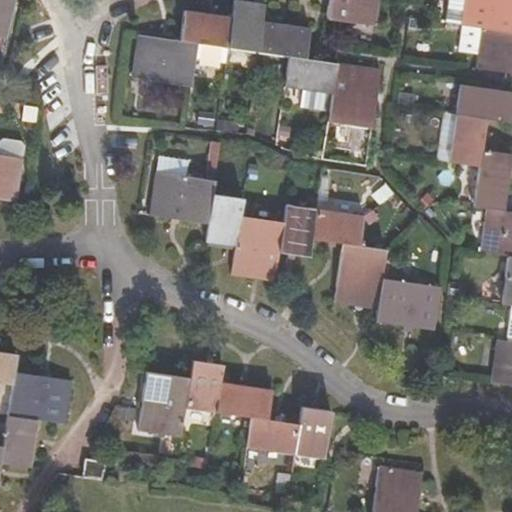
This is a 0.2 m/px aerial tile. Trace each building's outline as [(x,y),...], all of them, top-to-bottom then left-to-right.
[(0,0),(0,38),(5,40),(15,0),(0,0)] [(283,87),(301,89),(331,94),(328,111),(326,122),(369,128),(379,71),(336,64),(304,60),(309,29),(261,21),(263,4),(240,0),(233,0),(231,17),(184,10),(179,41),(137,34),(131,77),(189,86),(193,59),(196,43),(227,48),(257,52),(287,57),(283,87)] [(328,0),(326,18),(373,26),(377,0),(328,0)] [(447,0),(444,22),(460,25),(463,0),(447,0)] [(511,0),(463,0),(460,25),(479,28),(475,53),(473,71),(511,76),(511,0)] [(456,50),(475,53),(479,28),(460,25),(456,50)] [(227,48),(196,43),(193,59),(224,63),(227,48)] [(511,341),(504,340),(495,338),(489,382),(511,385),(511,212),(503,211),(511,154),(480,149),(485,119),(506,122),(510,92),(459,85),(455,114),(448,162),(477,167),(472,206),(484,209),(479,252),(506,257),(500,303),(508,305),(511,305),(511,341)] [(307,108),(328,111),(331,94),(301,89),(299,100),(308,101),(307,108)] [(434,160),(448,162),(455,114),(442,112),(434,160)] [(288,137),(289,127),(278,125),(277,135),(288,137)] [(0,156),(21,160),(23,148),(19,142),(4,140),(0,142),(0,156)] [(0,199),(15,202),(21,160),(0,156),(0,199)] [(158,156),(155,172),(184,176),(186,161),(158,156)] [(184,176),(155,172),(153,171),(148,214),(207,224),(204,242),(235,247),(230,274),(274,281),(278,252),(308,257),(310,238),(340,244),(332,302),(375,309),(374,321),(432,330),(438,287),(380,278),(384,250),(358,246),(362,216),(314,208),(284,204),(282,222),(239,216),(241,198),(211,194),(213,181),(184,176)] [(0,383),(10,385),(5,414),(1,447),(0,446),(0,463),(28,468),(35,421),(64,425),(70,382),(12,372),(14,355),(0,352),(0,383)] [(300,407),(297,424),(267,420),(271,390),(219,382),(221,365),(191,360),(189,378),(146,371),(137,430),(180,437),(184,409),(214,413),(249,418),(246,448),(292,454),(323,459),(329,412),(300,407)] [(0,413),(5,414),(10,385),(0,383),(0,413)] [(127,438),(118,437),(116,450),(125,452),(127,438)] [(103,462),(84,459),(82,477),(101,480),(103,462)] [(415,511),(421,473),(414,472),(377,467),(370,511),(415,511)]
